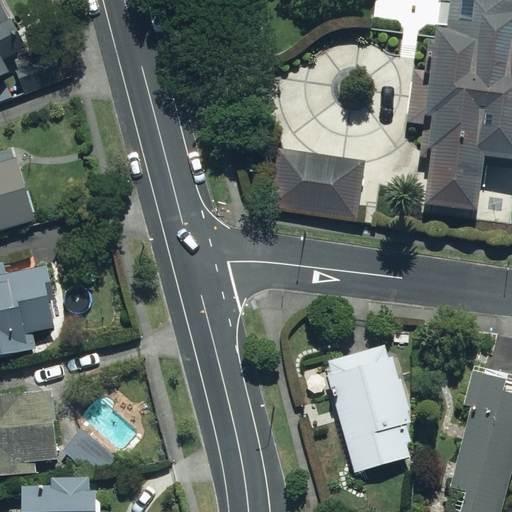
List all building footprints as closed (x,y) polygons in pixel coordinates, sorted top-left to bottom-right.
[(413,125),(429,126),(421,208),(488,214),(493,161),(511,163),(511,0),(454,0),(452,31),(438,29),(434,72),(418,70),(413,125)] [(18,36),(0,3),(0,83),(22,71),(6,43),(18,36)] [(0,233),(41,219),(16,145),(0,150),(0,233)] [(366,166),(280,162),(278,213),(364,217),(366,166)] [(0,358),(38,352),(35,334),(59,330),(52,285),(56,285),(53,268),(0,276),(0,358)] [(403,360),(333,378),(357,474),(428,457),(403,360)] [(504,511),(511,487),(511,377),(477,367),(467,403),(479,406),(474,424),(467,422),(448,488),(463,492),(457,511),(504,511)] [(0,477),(42,475),(41,461),(59,460),(55,393),(0,395),(0,477)] [(57,489),(26,488),(26,511),(99,511),(100,493),(94,492),(94,478),(57,478),(57,489)]
